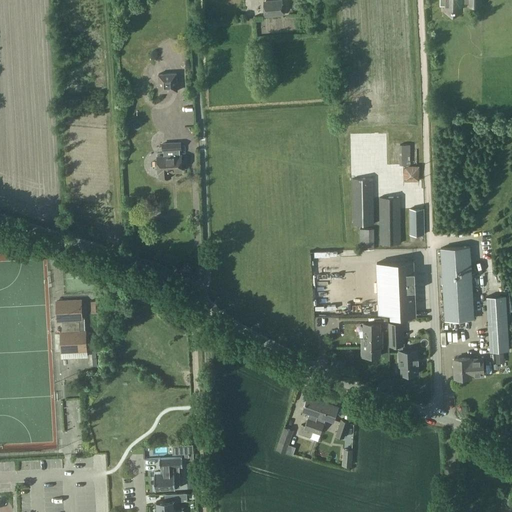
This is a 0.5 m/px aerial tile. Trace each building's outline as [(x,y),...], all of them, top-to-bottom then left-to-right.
[(439,0),(440,5),(446,5),(446,10),(460,10),(460,4),(468,4),(468,0),(439,0)] [(266,16),(283,15),(283,1),(265,2),(266,16)] [(160,91),(178,90),(177,72),(159,73),(160,91)] [(167,142),(161,142),(162,150),(164,150),(168,150),(180,149),(181,149),(181,141),(167,142)] [(409,145),(401,145),(401,165),(410,165),(409,145)] [(164,155),(157,156),(158,172),(159,172),(160,177),(171,176),(170,171),(182,170),(181,154),(180,154),(180,149),(168,150),(164,150),(164,155)] [(402,185),(414,183),(411,167),(400,169),(402,185)] [(354,224),(374,224),(373,178),(353,178),(354,224)] [(381,243),(401,243),(400,196),(380,197),(381,243)] [(422,211),(411,211),(411,234),(422,234),(422,211)] [(373,230),(361,230),(361,250),(374,250),(373,230)] [(469,248),(443,249),(446,320),(473,319),(469,248)] [(412,262),(376,263),(379,313),(391,313),(391,317),(415,316),(412,262)] [(360,274),(368,274),(369,264),(361,263),(360,274)] [(497,314),(507,313),(506,291),(497,292),(497,314)] [(82,318),(81,300),(56,302),(57,320),(64,320),(64,332),(61,333),(61,351),(86,350),(85,331),(85,332),(84,318),(82,318)] [(492,350),(507,348),(505,316),(490,317),(492,350)] [(380,356),(380,347),(383,347),(382,331),(380,331),(380,323),(364,323),(364,338),(362,338),(362,356),(380,356)] [(403,323),(389,324),(390,343),(399,343),(399,350),(404,350),(404,343),(403,323)] [(404,350),(399,350),(400,367),(402,367),(402,374),(418,374),(417,349),(404,350)] [(485,364),(492,364),(492,354),(484,355),(485,364)] [(482,357),(454,358),(455,378),(483,376),(482,357)] [(313,429),(323,400),(308,395),(303,409),(310,411),(305,426),(313,429)] [(320,433),(326,416),(334,419),(339,406),(323,400),(313,429),(313,431),(320,433)] [(340,421),(335,435),(343,437),(349,422),(341,419),(340,421)] [(301,424),(298,433),(310,437),(313,431),(313,429),(305,426),(301,424)] [(193,444),(184,445),(185,453),(193,452),(193,444)] [(181,466),(181,458),(158,459),(159,471),(154,472),(155,490),(175,488),(174,476),(179,475),(179,466),(181,466)] [(187,493),(169,494),(170,500),(173,500),(173,501),(187,500),(187,493)] [(173,511),(174,502),(157,503),(157,511),(173,511)]
